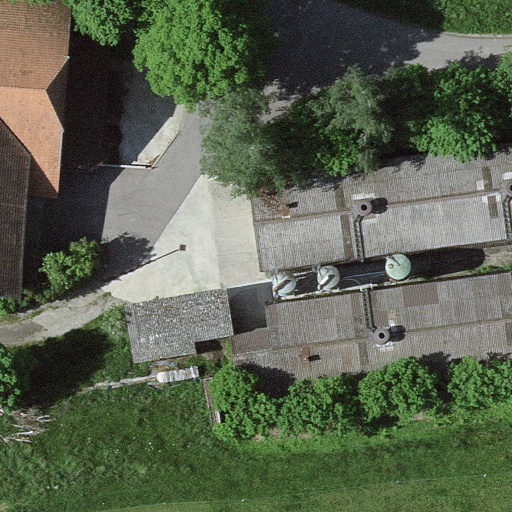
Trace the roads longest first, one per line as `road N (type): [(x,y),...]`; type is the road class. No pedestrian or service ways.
road 1 (unclassified): [(38,336),(103,303),(182,163),(248,92),(344,31)]
road 2 (unclassified): [(344,31),(426,50),(511,52)]
